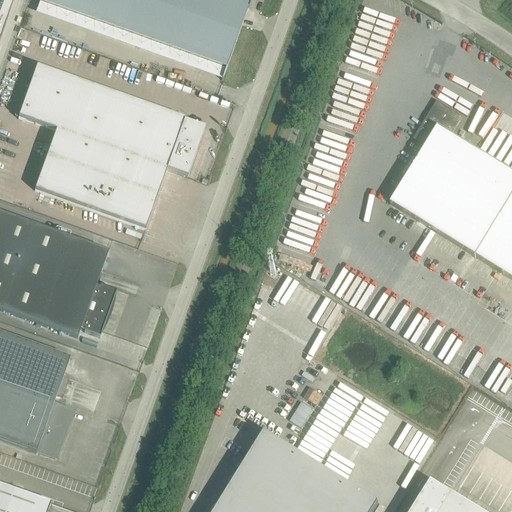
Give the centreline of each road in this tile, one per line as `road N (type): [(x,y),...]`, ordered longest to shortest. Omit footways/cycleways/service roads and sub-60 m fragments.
road 1 (unclassified): [(110,511),(293,0)]
road 2 (unknown): [(436,53),(345,224),(338,254),(346,281),(367,299),(474,371),(511,385)]
road 3 (unknown): [(185,304),(93,235),(0,197)]
road 4 (unknown): [(198,511),(238,385),(256,367),(296,365)]
